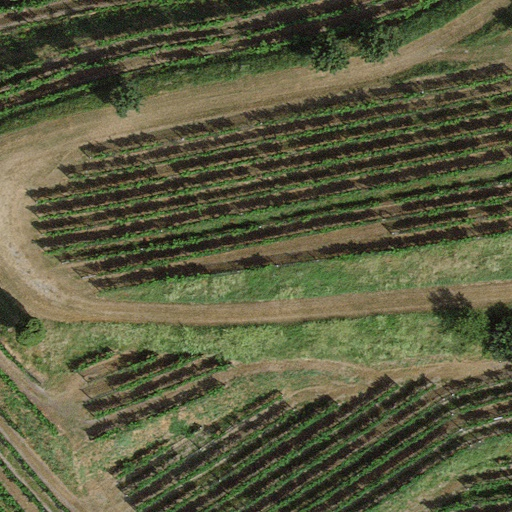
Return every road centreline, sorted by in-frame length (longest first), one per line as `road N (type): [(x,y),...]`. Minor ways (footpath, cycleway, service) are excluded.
road 1 (track): [(511,288),(357,311),(177,323),(59,317),(4,277),(0,252)]
road 2 (track): [(0,165),(64,141),(419,72),(511,4)]
